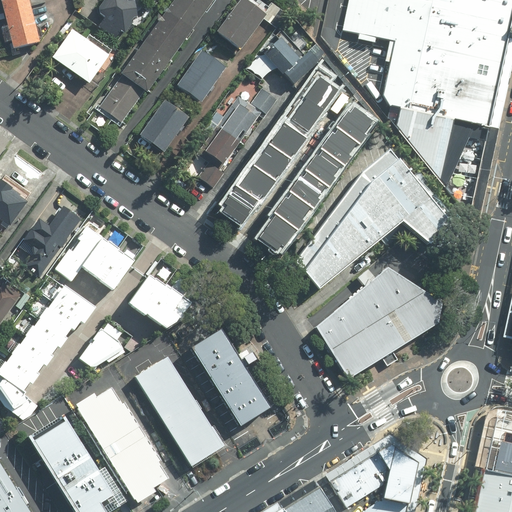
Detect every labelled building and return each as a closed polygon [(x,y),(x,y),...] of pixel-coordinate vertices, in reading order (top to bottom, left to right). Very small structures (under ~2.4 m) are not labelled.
[(101,20),(95,28),(112,40),(116,34),(120,36),(132,20),(130,4),(122,6),(117,2),(116,0),(102,0),(93,13),(101,20)] [(208,0),(171,0),(171,2),(196,20),(210,1),(208,0)] [(212,35),(237,52),(262,18),(238,0),(212,35)] [(384,74),(382,82),(380,92),(379,96),(385,108),(395,110),(447,121),(485,129),(511,0),(346,0),(345,7),(341,26),(339,31),(376,40),(390,43),(389,52),(387,59),(385,66),(384,74)] [(482,143),(467,214),(465,221),(477,224),(511,53),(511,0),(485,129),(482,143)] [(30,23),(25,2),(0,7),(0,12),(4,29),(30,23)] [(171,2),(157,20),(183,38),(196,20),(171,2)] [(157,20),(144,39),(169,57),(183,38),(157,20)] [(36,45),(30,23),(4,29),(9,51),(36,45)] [(48,61),(84,87),(105,58),(69,32),(48,61)] [(144,39),(130,58),(156,76),(169,57),(144,39)] [(260,56),(289,88),(314,65),(304,54),(296,62),(277,40),(260,56)] [(197,54),(172,88),(196,106),(221,71),(197,54)] [(130,58),(117,76),(120,78),(141,93),(143,94),(156,76),(130,58)] [(281,120),(307,138),(341,90),(316,72),(281,120)] [(119,124),(141,93),(120,78),(98,109),(119,124)] [(235,98),(214,128),(232,141),(238,133),(242,136),(256,117),(261,121),(275,101),(259,90),(247,106),(235,98)] [(136,138),(160,155),(184,121),(159,104),(136,138)] [(375,121),(353,105),(336,127),(358,143),(375,121)] [(395,110),(393,126),(444,187),(466,139),(482,143),(485,129),(447,121),(395,110)] [(307,138),(281,120),(265,142),(291,160),(307,138)] [(358,143),(336,127),(320,149),(342,165),(358,143)] [(227,149),(232,141),(214,128),(197,152),(220,168),(230,152),(227,149)] [(291,160),(265,142),(249,165),(275,182),(291,160)] [(342,165),(320,149),(304,171),(326,187),(342,165)] [(290,263),(312,293),(366,249),(393,226),(421,250),(449,227),(384,150),(375,158),(357,175),(290,263)] [(212,190),(222,175),(196,157),(186,172),(212,190)] [(275,182),(249,165),(234,187),(259,205),(275,182)] [(326,187),(304,171),(288,194),(310,210),(326,187)] [(26,202),(0,182),(0,226),(5,230),(26,202)] [(259,205),(234,187),(218,209),(243,227),(259,205)] [(310,210),(288,194),(272,216),(294,232),(310,210)] [(19,243),(34,253),(23,268),(38,279),(77,222),(60,211),(47,230),(34,222),(19,243)] [(294,232),(272,216),(256,238),(278,254),(294,232)] [(449,227),(421,250),(453,271),(465,237),(449,227)] [(131,262),(84,228),(50,273),(66,285),(75,272),(107,295),(131,262)] [(436,306),(382,271),(309,331),(343,384),(433,327),(436,306)] [(179,298),(147,276),(123,308),(155,331),(179,298)] [(0,286),(0,320),(17,296),(1,285),(0,286)] [(90,309),(61,286),(0,363),(0,409),(21,420),(32,407),(20,397),(90,309)] [(112,340),(98,330),(75,362),(87,371),(123,353),(112,340)] [(268,407),(221,332),(193,349),(240,425),(268,407)] [(224,450),(166,358),(132,379),(190,471),(224,450)] [(174,482),(113,385),(73,410),(134,507),(174,482)] [(121,511),(64,420),(29,442),(73,511),(121,511)] [(511,444),(480,438),(474,470),(511,477),(511,444)] [(394,470),(399,445),(395,442),(381,451),(394,470)] [(423,461),(399,445),(394,470),(392,480),(388,499),(410,503),(414,504),(423,461)] [(394,470),(381,451),(330,480),(348,507),(392,480),(394,470)] [(511,511),(511,477),(474,470),(464,511),(511,511)] [(24,511),(0,472),(0,511),(24,511)] [(331,511),(316,488),(277,511),(331,511)] [(408,511),(410,503),(388,499),(384,498),(364,511),(363,511),(408,511)]
